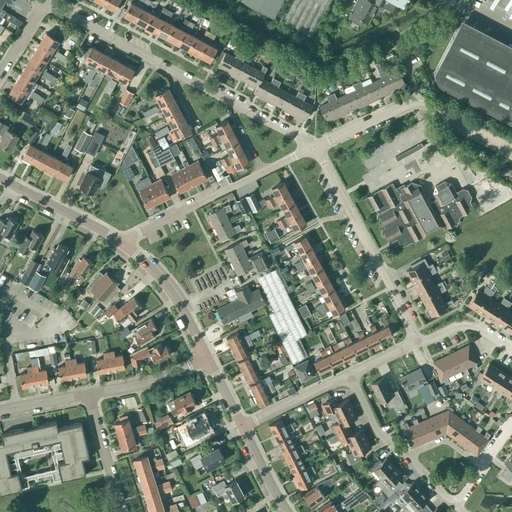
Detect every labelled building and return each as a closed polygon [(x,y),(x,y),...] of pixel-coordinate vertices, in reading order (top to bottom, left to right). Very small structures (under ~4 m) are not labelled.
[(0,0),(0,8),(1,9),(5,1),(10,4),(13,0),(12,0),(0,0)] [(115,11),(120,0),(106,0),(104,5),(115,11)] [(145,0),(139,0),(137,5),(131,2),(123,15),(134,21),(145,0)] [(145,27),(152,13),(146,10),(151,1),(149,0),(145,0),(134,21),(145,27)] [(243,0),(273,16),(281,0),(243,0)] [(286,0),(277,18),(311,36),(330,0),(286,0)] [(350,13),(347,19),(358,25),(361,19),(368,22),(375,9),(379,11),(380,11),(381,11),(382,10),(383,7),(391,12),(395,4),(402,8),(406,0),(418,0),(419,0),(418,0),(360,0),(356,0),(352,7),(355,9),(353,14),(350,13)] [(168,10),(163,8),(159,17),(152,13),(145,27),(156,33),(168,10)] [(166,39),(174,25),(168,22),(173,12),(168,10),(156,33),(166,39)] [(185,18),(190,20),(194,13),(189,10),(185,18)] [(190,21),(185,19),(180,29),(174,25),(166,39),(177,44),(190,21)] [(188,50),(195,37),(189,33),(194,24),(190,21),(177,44),(188,50)] [(511,55),(458,27),(433,73),(439,85),(511,123),(511,55)] [(57,51),(57,50),(57,51),(59,48),(55,46),(58,41),(62,43),(66,37),(55,30),(51,36),(46,33),(40,43),(52,51),(56,53),(57,51)] [(211,33),(206,30),(201,40),(195,37),(188,50),(199,56),(211,33)] [(210,62),(217,48),(210,45),(216,35),(211,33),(199,56),(210,62)] [(418,46),(426,42),(424,37),(415,41),(418,46)] [(70,40),(65,49),(69,52),(75,43),(70,40)] [(52,51),(40,43),(33,53),(46,61),(52,51)] [(91,47),(84,60),(95,65),(102,52),(91,47)] [(57,51),(56,53),(54,56),(66,63),(69,58),(57,51)] [(95,65),(93,70),(95,71),(97,72),(99,68),(105,71),(113,58),(102,52),(95,65)] [(223,72),(230,76),(241,54),(238,52),(235,58),(225,53),(218,67),(223,70),(223,72)] [(394,60),(390,52),(385,55),(388,63),(394,60)] [(27,64),(40,71),(43,73),(45,71),(46,69),(43,67),(46,61),(33,53),(27,64)] [(245,56),(241,54),(230,76),(238,80),(238,78),(244,81),(251,67),(242,62),(245,56)] [(123,64),(113,58),(105,71),(116,77),(123,64)] [(379,69),(387,66),(384,60),(377,63),(379,69)] [(40,71),(27,64),(21,73),(33,81),(40,71)] [(127,83),(134,69),(123,64),(116,77),(127,83)] [(263,66),(260,71),(251,67),(244,81),(249,84),(248,85),(255,89),(256,89),(261,79),(267,68),(263,66)] [(90,68),(87,74),(92,77),(95,71),(93,70),(90,68)] [(389,75),(386,69),(383,71),(392,93),(400,89),(399,88),(405,85),(398,71),(389,75)] [(43,73),(41,76),(48,79),(51,74),(45,71),(43,73)] [(379,73),(381,78),(372,82),(379,97),(384,95),(384,96),(392,93),(383,71),(379,73)] [(33,81),(21,73),(14,84),(30,93),(32,91),(33,89),(30,87),(33,81)] [(51,74),(48,79),(54,83),(57,78),(51,74)] [(87,74),(84,81),(89,83),(92,77),(87,74)] [(258,97),(265,101),(277,80),(273,78),(270,83),(261,79),(256,89),(255,89),(253,93),(259,96),(258,97)] [(111,79),(108,85),(113,88),(116,82),(111,79)] [(280,82),(277,80),(265,101),(273,105),(274,104),(279,106),(286,92),(277,87),(280,82)] [(310,90),(314,84),(309,81),(306,87),(310,90)] [(363,87),(360,81),(357,83),(366,104),(374,101),(373,99),(379,97),(372,82),(363,87)] [(352,84),(355,90),(346,94),(353,109),(358,106),(358,108),(366,104),(357,83),(352,84)] [(29,96),(30,93),(14,84),(8,94),(21,102),(24,96),(28,98),(29,96)] [(104,92),(110,95),(113,88),(108,85),(104,92)] [(168,88),(155,95),(160,106),(174,99),(168,88)] [(300,88),(295,97),(286,92),(279,106),(284,109),(283,111),(291,115),(302,93),(304,89),(300,88)] [(119,102),(126,106),(133,94),(126,89),(119,102)] [(30,93),(29,96),(35,100),(38,95),(32,91),(30,93)] [(303,101),(306,95),(302,93),(291,115),(298,118),(299,117),(305,120),(312,106),(303,101)] [(353,109),(346,94),(337,98),(334,93),(330,94),(340,116),(348,113),(347,111),(353,109)] [(332,120),(340,116),(330,94),(326,96),(329,102),(319,106),(326,121),(331,118),(332,120)] [(38,95),(35,100),(41,104),(44,99),(38,95)] [(80,98),(75,106),(83,111),(88,102),(80,98)] [(156,108),(158,111),(159,113),(163,110),(166,116),(179,109),(174,99),(160,106),(161,106),(156,108)] [(66,106),(62,114),(70,118),(74,110),(66,106)] [(150,109),(149,109),(152,114),(158,111),(156,108),(156,107),(155,106),(150,109)] [(149,109),(143,112),(146,117),(152,114),(149,109)] [(172,127),(185,120),(179,109),(166,116),(172,127)] [(45,110),(41,116),(51,121),(54,114),(45,110)] [(33,118),(28,126),(33,129),(38,121),(33,118)] [(177,137),(190,131),(185,120),(172,127),(177,137)] [(215,135),(209,138),(211,142),(233,131),(227,120),(215,126),(219,134),(216,135),(215,135)] [(2,127),(4,124),(0,121),(0,134),(3,136),(0,141),(0,145),(10,150),(18,136),(6,129),(6,130),(2,127)] [(166,126),(160,129),(163,135),(169,131),(166,126)] [(31,144),(38,133),(32,129),(25,140),(31,144)] [(157,138),(163,135),(160,129),(154,133),(157,138)] [(82,153),(91,135),(83,131),(74,148),(82,153)] [(95,131),(85,151),(94,156),(104,135),(95,131)] [(222,140),(226,148),(238,141),(233,131),(211,142),(213,146),(220,143),(219,142),(222,140)] [(192,137),(186,140),(189,145),(195,142),(192,137)] [(33,163),(42,146),(45,147),(48,141),(44,138),(43,138),(40,144),(38,142),(35,147),(29,144),(22,157),(33,163)] [(220,159),(222,163),(243,152),(238,141),(226,148),(230,155),(227,156),(226,156),(220,159)] [(67,143),(64,149),(69,152),(73,146),(67,143)] [(175,144),(168,147),(169,148),(171,154),(178,150),(175,144)] [(389,161),(385,144),(361,149),(365,166),(389,161)] [(423,144),(396,158),(398,163),(425,148),(423,144)] [(131,145),(124,160),(127,166),(129,165),(139,160),(131,145)] [(33,163),(44,168),(51,155),(45,152),(47,148),(45,147),(42,146),(33,163)] [(159,147),(152,150),(160,165),(160,166),(167,162),(161,151),(159,147)] [(152,150),(147,152),(154,167),(160,165),(152,150)] [(244,166),(249,163),(243,152),(222,163),(224,167),(230,164),(230,163),(233,161),(237,169),(238,168),(240,173),(246,170),(244,166)] [(54,174),(61,161),(51,155),(44,168),(54,174)] [(63,157),(61,161),(54,174),(65,180),(72,166),(66,163),(68,159),(63,157)] [(184,167),(180,170),(189,188),(197,184),(189,165),(186,161),(182,163),(184,167)] [(198,161),(189,165),(197,184),(207,179),(198,161)] [(98,165),(93,163),(92,165),(91,164),(80,187),(93,194),(96,187),(98,188),(100,188),(102,187),(104,185),(110,174),(97,167),(98,165)] [(222,176),(219,170),(222,168),(220,164),(211,168),(217,179),(222,176)] [(189,188),(180,170),(171,174),(179,192),(189,188)] [(170,197),(161,179),(151,184),(160,202),(170,197)] [(376,209),(378,213),(377,213),(385,227),(382,229),(389,243),(397,239),(400,245),(403,246),(441,225),(444,229),(458,222),(459,217),(473,209),(470,202),(471,197),(467,190),(462,188),(456,192),(451,183),(444,181),(435,186),(433,194),(436,199),(430,203),(420,185),(411,182),(396,191),(392,183),(370,195),(365,198),(372,211),(376,209)] [(266,200),(268,204),(289,192),(283,182),(271,188),(275,196),(272,197),(266,200)] [(148,208),(160,202),(151,184),(139,190),(148,208)] [(283,209),(295,203),(289,192),(268,204),(270,208),(276,204),(279,202),(283,209)] [(245,197),(252,211),(260,208),(253,193),(245,197)] [(243,197),(236,201),(242,214),(250,210),(243,197)] [(264,199),(259,201),(262,207),(267,204),(264,199)] [(277,221),(279,225),(300,213),(295,203),(283,209),(287,216),(284,218),(283,218),(277,221)] [(208,214),(214,227),(229,220),(225,213),(231,210),(229,204),(222,207),(208,214)] [(290,223),(294,230),(306,224),(300,213),(279,225),(281,229),(287,225),(290,223)] [(13,219),(7,216),(4,222),(0,219),(0,240),(4,233),(11,237),(18,222),(17,221),(17,220),(13,218),(13,219)] [(235,233),(241,230),(238,225),(232,228),(229,220),(214,227),(220,240),(235,233)] [(270,243),(279,238),(274,229),(265,233),(270,243)] [(27,254),(31,246),(36,249),(43,235),(33,230),(29,237),(24,235),(17,249),(27,254)] [(296,246),(299,252),(311,246),(305,236),(294,242),(285,247),(287,251),(296,246)] [(225,249),(231,262),(246,255),(242,247),(248,244),(246,239),(240,242),(239,242),(225,249)] [(53,248),(45,262),(51,265),(49,270),(60,275),(68,259),(64,256),(68,249),(59,243),(56,249),(53,248)] [(270,250),(274,256),(281,252),(277,246),(270,250)] [(303,259),(294,264),(296,268),(316,257),(311,246),(299,252),(303,259)] [(285,251),(275,256),(278,262),(288,257),(285,251)] [(446,251),(441,254),(444,261),(450,258),(446,251)] [(254,267),(257,273),(269,267),(262,252),(248,259),(246,255),(231,262),(237,275),(252,268),(254,267)] [(78,271),(84,275),(92,262),(83,257),(80,262),(77,261),(69,273),(74,276),(78,271)] [(307,267),(311,273),(322,267),(316,257),(296,268),(298,272),(307,267)] [(424,258),(410,265),(412,268),(406,271),(411,280),(434,268),(432,264),(428,266),(424,258)] [(24,272),(19,281),(28,286),(36,271),(40,264),(32,259),(24,272)] [(286,266),(279,270),(282,275),(288,271),(286,266)] [(289,291),(277,267),(269,271),(268,268),(256,274),(264,290),(266,295),(274,312),(268,314),(292,363),(307,356),(298,338),(307,334),(287,293),(289,291)] [(322,267),(311,273),(317,284),(328,278),(322,267)] [(411,280),(416,289),(432,280),(429,275),(436,272),(434,268),(411,280)] [(46,276),(36,271),(28,286),(38,291),(46,276)] [(64,271),(57,283),(64,287),(71,274),(64,271)] [(90,293),(92,291),(97,295),(112,278),(105,273),(104,275),(99,271),(85,289),(90,293)] [(116,285),(118,283),(112,278),(97,295),(102,300),(100,302),(106,306),(120,289),(116,285)] [(317,284),(313,286),(307,289),(309,293),(319,288),(322,295),(334,288),(328,278),(317,284)] [(416,289),(421,298),(444,286),(442,282),(434,285),(432,280),(416,289)] [(462,287),(460,288),(462,292),(465,291),(467,294),(469,291),(468,289),(466,285),(462,287)] [(262,297),(266,295),(264,290),(260,292),(258,289),(251,293),(247,286),(235,291),(237,295),(230,300),(231,302),(216,309),(223,323),(234,318),(236,324),(253,316),(250,310),(265,303),(262,297)] [(444,286),(421,298),(426,307),(441,298),(439,293),(446,290),(444,286)] [(477,290),(468,305),(476,311),(490,289),(486,287),(482,293),(477,290)] [(319,310),(339,299),(334,288),(322,295),(326,301),(316,306),(319,310)] [(490,298),(494,292),(490,289),(476,311),(485,316),(494,301),(490,298)] [(115,304),(105,312),(109,317),(113,314),(121,323),(128,317),(131,321),(139,315),(135,311),(141,306),(133,297),(120,307),(120,308),(119,309),(115,304)] [(447,307),(453,304),(451,300),(444,303),(441,298),(426,307),(431,316),(447,307)] [(499,304),(494,301),(485,316),(493,322),(507,300),(504,298),(499,304)] [(79,304),(85,309),(89,303),(83,299),(79,304)] [(319,310),(321,314),(330,309),(334,316),(345,309),(339,299),(319,310)] [(382,300),(376,301),(380,313),(386,311),(382,300)] [(507,309),(511,303),(507,300),(493,322),(502,327),(511,312),(507,309)] [(90,312),(96,317),(103,310),(97,305),(90,312)] [(370,307),(364,309),(368,316),(373,313),(370,307)] [(308,309),(300,313),(303,318),(310,314),(308,309)] [(511,312),(502,327),(510,333),(511,330),(511,312)] [(345,313),(338,317),(341,321),(343,326),(350,323),(345,313)] [(136,327),(131,330),(134,335),(140,345),(155,337),(152,331),(157,329),(151,318),(136,327)] [(381,321),(384,327),(376,331),(375,331),(380,341),(393,335),(388,325),(389,325),(386,319),(381,321)] [(117,331),(121,338),(131,332),(126,325),(117,331)] [(380,341),(375,331),(376,331),(373,325),(369,327),(372,333),(364,337),(363,337),(368,347),(380,341)] [(360,339),(352,343),(351,343),(356,353),(368,347),(363,337),(364,337),(361,331),(357,333),(360,339)] [(238,332),(226,338),(231,349),(250,339),(247,334),(241,338),(238,332)] [(348,345),(339,349),(338,350),(343,359),(356,353),(351,343),(352,343),(349,337),(345,339),(348,345)] [(252,343),(251,342),(250,339),(231,349),(236,359),(248,353),(245,347),(252,343)] [(93,340),(87,341),(89,356),(95,355),(93,340)] [(153,347),(148,349),(146,346),(129,354),(132,366),(141,364),(140,359),(150,354),(155,362),(170,354),(165,345),(161,347),(159,343),(153,347)] [(343,359),(338,350),(339,349),(337,343),(332,345),(335,351),(327,355),(326,356),(331,366),(343,359)] [(468,346),(457,352),(465,368),(466,367),(471,365),(474,370),(478,368),(475,363),(476,362),(468,346)] [(319,372),(331,366),(326,356),(327,355),(324,349),(320,351),(323,357),(314,362),(319,372)] [(114,356),(113,351),(108,352),(111,371),(125,368),(122,355),(114,356)] [(49,353),(51,365),(57,364),(55,352),(49,353)] [(98,373),(111,371),(108,352),(102,353),(103,358),(96,360),(98,373)] [(464,375),(468,373),(466,367),(465,368),(457,352),(445,357),(453,373),(462,369),(464,375)] [(282,365),(287,362),(283,354),(278,357),(282,365)] [(250,356),(237,362),(242,372),(261,363),(259,358),(252,361),(250,356)] [(46,369),(40,370),(37,357),(30,359),(32,367),(35,385),(48,382),(46,369)] [(449,382),(446,377),(453,373),(445,357),(434,363),(442,379),(445,384),(449,382)] [(76,363),(75,358),(70,359),(73,378),(86,375),(84,362),(76,363)] [(60,380),(73,378),(70,359),(64,360),(65,365),(58,367),(60,380)] [(298,373),(302,380),(314,374),(307,361),(295,367),(294,368),(296,373),(298,373)] [(263,367),(263,366),(261,363),(242,372),(247,382),(260,376),(257,370),(263,367)] [(479,378),(488,384),(498,369),(489,363),(479,378)] [(20,374),(22,387),(35,385),(32,367),(26,368),(27,372),(20,374)] [(415,389),(414,387),(426,381),(420,368),(400,378),(407,393),(415,389)] [(488,384),(497,390),(507,375),(498,369),(488,384)] [(507,396),(511,387),(511,378),(507,375),(497,390),(507,396)] [(270,380),(273,385),(279,382),(276,377),(270,380)] [(394,404),(396,409),(404,405),(397,391),(391,394),(383,378),(371,384),(379,402),(386,399),(389,406),(394,404)] [(261,379),(249,385),(254,395),(273,386),(270,382),(264,385),(261,379)] [(433,381),(426,384),(430,393),(432,396),(433,395),(434,399),(440,397),(438,393),(438,392),(433,381)] [(437,387),(442,396),(448,394),(443,384),(437,387)] [(275,390),(274,389),(273,386),(254,395),(259,406),(271,400),(268,394),(275,390)] [(192,405),(195,403),(193,398),(193,397),(192,394),(190,393),(190,392),(168,403),(174,415),(181,412),(181,413),(193,408),(192,405)] [(478,398),(472,394),(467,401),(474,405),(478,398)] [(335,416),(335,417),(353,409),(348,399),(336,405),(333,399),(322,405),(329,419),(335,416)] [(307,406),(309,412),(317,409),(314,403),(307,406)] [(144,406),(137,409),(142,423),(150,419),(144,406)] [(338,423),(332,426),(336,434),(347,429),(345,424),(357,418),(353,409),(335,417),(338,423)] [(434,437),(446,432),(448,411),(427,420),(434,437)] [(456,439),(467,425),(448,411),(446,432),(456,439)] [(114,424),(118,436),(132,432),(138,430),(145,428),(144,424),(131,427),(128,419),(128,420),(126,415),(119,418),(120,422),(114,424)] [(157,415),(152,418),(158,431),(173,423),(169,417),(160,421),(159,418),(157,415)] [(500,415),(496,421),(501,425),(505,419),(500,415)] [(189,432),(192,438),(209,430),(207,425),(206,424),(202,417),(197,420),(196,418),(189,421),(190,423),(186,425),(185,423),(178,426),(182,436),(189,432)] [(422,442),(434,437),(427,420),(418,424),(416,418),(412,420),(414,426),(416,425),(422,442)] [(269,425),(274,436),(293,427),(291,424),(285,427),(281,419),(269,425)] [(81,423),(58,428),(56,421),(1,434),(2,441),(0,441),(0,494),(22,489),(18,472),(11,474),(7,459),(29,454),(27,447),(59,440),(64,461),(57,463),(61,480),(85,475),(83,463),(82,459),(83,458),(89,457),(81,423)] [(404,430),(411,447),(422,442),(416,425),(414,426),(409,428),(406,422),(402,424),(405,430),(404,430)] [(466,447),(477,432),(478,433),(482,428),(478,426),(475,431),(467,425),(456,439),(466,447)] [(294,430),(293,427),(274,436),(279,447),(292,441),(288,433),(294,430)] [(362,429),(350,435),(347,429),(336,434),(340,443),(347,440),(349,446),(367,438),(362,429)] [(122,449),(136,445),(132,432),(118,436),(122,449)] [(483,437),(478,433),(477,432),(466,447),(477,454),(487,440),(486,439),(490,434),(486,432),(483,437)] [(359,453),(371,447),(367,438),(349,446),(352,452),(346,455),(350,464),(361,459),(359,453)] [(295,448),(292,441),(279,447),(284,457),(303,448),(302,445),(295,448)] [(206,453),(201,456),(199,453),(189,458),(194,468),(204,463),(207,469),(225,460),(218,447),(212,450),(211,448),(205,451),(206,453)] [(299,454),(305,451),(303,448),(284,457),(290,468),(302,462),(299,454)] [(165,454),(168,460),(178,455),(175,449),(165,454)] [(511,454),(504,463),(506,465),(507,469),(501,476),(509,482),(511,477),(511,454)] [(147,456),(134,460),(137,471),(150,467),(147,456)] [(169,462),(172,467),(182,462),(179,457),(169,462)] [(373,470),(380,479),(393,467),(386,458),(381,462),(377,457),(367,467),(371,472),(373,470)] [(312,466),(306,469),(302,462),(290,468),(295,478),(314,469),(312,466)] [(335,465),(338,472),(344,469),(341,462),(335,465)] [(137,471),(141,482),(154,478),(150,467),(137,471)] [(397,479),(401,475),(393,467),(380,479),(375,483),(388,496),(391,493),(401,484),(397,479)] [(313,483),(309,475),(315,472),(314,469),(295,478),(300,489),(313,483)] [(361,469),(355,475),(359,479),(365,474),(361,469)] [(318,488),(321,487),(322,488),(334,482),(333,481),(331,477),(316,485),(316,486),(304,494),(312,506),(325,497),(318,488)] [(145,494),(170,486),(169,481),(156,485),(154,478),(141,482),(145,494)] [(226,491),(232,502),(243,496),(235,480),(226,485),(223,480),(213,486),(218,495),(226,491)] [(348,485),(352,491),(358,487),(354,480),(348,485)] [(408,486),(404,481),(401,484),(391,493),(395,498),(399,494),(407,502),(420,490),(413,482),(408,486)] [(170,486),(145,494),(148,505),(161,501),(159,494),(164,492),(164,493),(171,490),(170,486)] [(413,511),(422,511),(428,507),(424,503),(428,499),(420,490),(407,502),(415,511),(413,511)] [(202,492),(197,494),(201,503),(206,501),(202,492)] [(360,502),(368,496),(365,492),(357,498),(360,502)] [(201,503),(197,494),(192,496),(196,506),(201,503)] [(336,511),(354,499),(351,495),(335,506),(331,500),(317,510),(318,510),(316,511),(336,511)] [(187,498),(192,508),(196,506),(192,496),(187,498)] [(343,511),(345,510),(346,510),(359,502),(356,498),(354,499),(336,511),(343,511)] [(148,505),(150,511),(164,511),(161,501),(148,505)]
